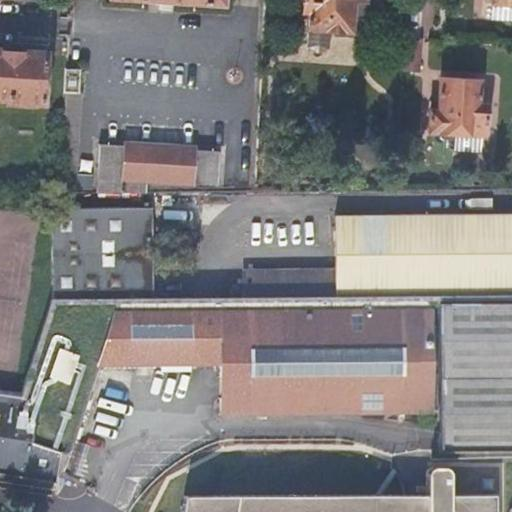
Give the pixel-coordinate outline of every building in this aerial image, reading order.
[(366,0),(303,0),(302,12),(308,14),(308,29),(351,32),(354,1),(366,1),(366,0)] [(424,42),(406,41),(404,82),(421,83),(424,42)] [(0,98),(7,98),(6,102),(42,103),(44,53),(22,52),(22,54),(0,53),(0,98)] [(79,69),(65,68),(64,92),(66,92),(77,92),(79,69)] [(474,81),(441,79),(439,109),(430,109),(429,131),(485,135),(486,105),(473,104),(474,81)] [(60,191),(76,191),(79,137),(82,92),(77,92),(66,92),(65,104),(60,191)] [(99,148),(97,191),(220,190),(220,152),(191,152),(191,148),(125,145),(125,149),(99,148)] [(52,296),(151,295),(151,204),(52,207),(52,296)] [(511,211),(334,212),(335,293),(511,290),(511,211)] [(511,297),(435,299),(436,451),(511,453),(511,297)] [(115,300),(97,359),(219,360),(220,410),(428,408),(427,299),(115,300)] [(62,469),(97,359),(115,300),(55,301),(22,399),(0,396),(0,464),(52,473),(55,468),(62,469)] [(509,511),(509,495),(465,496),(465,473),(462,467),(447,467),(442,473),(441,495),(198,496),(195,511),(509,511)]
